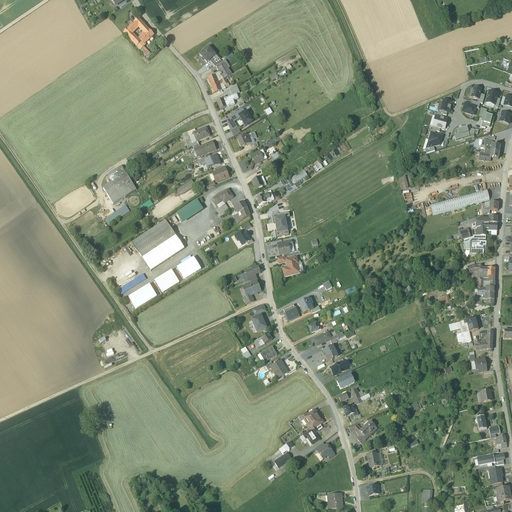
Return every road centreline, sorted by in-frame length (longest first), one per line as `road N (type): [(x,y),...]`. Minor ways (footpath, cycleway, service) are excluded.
road 1 (residential): [(197,75),(254,211),(283,336),(333,403),(352,459),(358,511)]
road 2 (unclassified): [(511,150),(495,331),(511,458)]
road 3 (track): [(152,352),(0,134)]
road 4 (track): [(462,86),(391,117),(339,0)]
road 5 (track): [(213,108),(101,176),(98,201),(60,221)]
road 6 (track): [(0,422),(152,352)]
road 7 (track): [(271,299),(152,352)]
